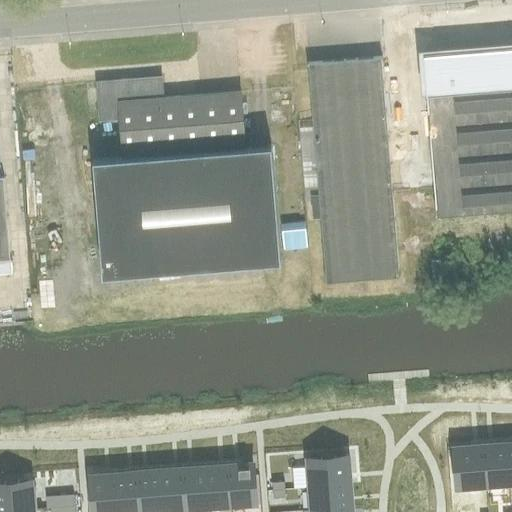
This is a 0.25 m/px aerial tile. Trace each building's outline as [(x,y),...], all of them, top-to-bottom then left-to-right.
[(511,46),(450,51),(452,73),(426,75),(437,216),(511,209),(511,46)] [(308,62),(322,225),(326,282),(400,276),(382,57),(308,62)] [(162,76),(97,82),(100,120),(121,118),(124,155),(245,145),(241,91),(163,97),(162,76)] [(272,145),(245,147),(245,145),(124,155),(124,157),(94,159),(103,275),(281,261),(272,145)] [(0,176),(0,259),(11,259),(4,177),(0,176)] [(305,221),(283,223),(285,249),(307,247),(305,221)] [(0,308),(0,319),(26,318),(25,307),(0,308)] [(506,443),(483,445),(487,488),(510,486),(506,443)] [(483,445),(460,447),(464,490),(487,488),(483,445)] [(348,460),(305,463),(307,487),(350,484),(348,460)] [(235,465),(230,465),(233,508),(257,506),(255,489),(253,463),(235,465)] [(230,465),(207,467),(210,510),(233,508),(230,465)] [(207,467),(184,469),(187,511),(188,511),(210,510),(207,467)] [(184,469),(161,470),(164,511),(188,511),(187,511),(184,469)] [(164,511),(161,470),(139,472),(141,511),(164,511)] [(141,511),(139,472),(116,474),(118,511),(141,511)] [(111,475),(92,476),(94,502),(95,511),(118,511),(116,474),(111,474),(111,475)] [(285,481),(273,482),(274,490),(286,489),(285,481)] [(350,484),(307,487),(309,509),(309,510),(352,506),(350,484)] [(36,485),(0,487),(0,511),(38,508),(36,485)] [(286,489),(274,490),(274,498),(286,497),(286,489)] [(75,494),(59,495),(60,505),(75,504),(75,494)]
